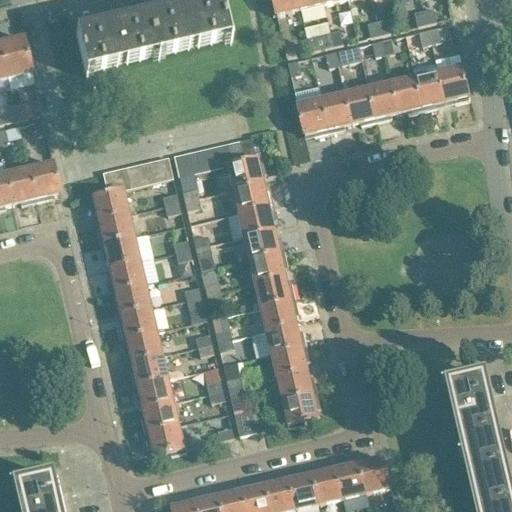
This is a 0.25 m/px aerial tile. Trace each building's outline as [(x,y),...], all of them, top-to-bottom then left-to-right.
[(301,15),(297,0),(272,0),(274,6),(271,7),(274,20),(278,19),(278,20),(301,15)] [(325,9),(322,0),(297,0),(301,15),(325,9)] [(348,4),(347,0),(322,0),(325,9),(348,4)] [(230,47),(220,4),(148,20),(158,64),(230,47)] [(434,13),(425,15),(428,29),(438,27),(434,13)] [(428,29),(425,15),(415,17),(418,32),(428,29)] [(158,64),(148,20),(75,37),(85,81),(158,64)] [(388,24),(378,26),(381,40),(391,38),(388,24)] [(381,40),(378,26),(368,28),(372,42),(381,40)] [(442,47),(439,33),(429,35),(433,49),(442,47)] [(341,35),(331,37),(334,51),(344,49),(341,35)] [(433,49),(429,35),(420,37),(423,51),(433,49)] [(334,51),(331,37),(308,43),(311,57),(334,51)] [(32,78),(23,41),(15,43),(14,40),(0,42),(0,48),(8,83),(32,78)] [(396,58),(392,44),(383,46),(386,60),(396,58)] [(294,46),(284,48),(288,62),(297,60),(294,46)] [(386,60),(383,46),(373,48),(376,62),(386,60)] [(0,85),(8,83),(0,48),(0,85)] [(345,55),(336,57),(339,71),(349,69),(363,65),(360,51),(345,55)] [(339,71),(336,57),(326,59),(329,73),(339,71)] [(302,80),(299,66),(289,68),(292,82),(302,80)] [(437,68),(414,73),(416,81),(415,81),(423,117),(439,113),(438,110),(447,108),(439,75),(437,68)] [(470,103),(463,70),(439,75),(447,108),(454,106),(455,109),(469,106),(469,103),(470,103)] [(423,117),(415,81),(392,86),(399,119),(408,117),(408,120),(423,117)] [(399,119),(392,86),(368,92),(376,128),(392,124),(392,121),(399,119)] [(298,109),(295,110),(298,125),(301,124),(305,141),(313,139),(314,142),(330,138),(321,103),(323,102),(320,91),(295,97),(298,109)] [(376,128),(368,92),(344,97),(352,130),(360,128),(361,131),(376,128)] [(352,130),(344,97),(323,102),(321,103),(330,138),(345,135),(344,132),(352,130)] [(41,119),(38,105),(28,107),(14,111),(18,125),(41,119)] [(0,129),(18,125),(14,111),(0,114),(0,129)] [(46,139),(42,125),(33,127),(36,141),(46,139)] [(258,164),(253,143),(241,146),(245,167),(258,164)] [(245,167),(241,146),(230,148),(234,169),(245,167)] [(234,169),(230,148),(219,151),(223,172),(229,171),(234,169)] [(223,172),(219,151),(208,154),(212,175),(223,172)] [(212,175),(208,154),(197,156),(202,177),(212,175)] [(202,177),(197,156),(186,159),(191,180),(202,177)] [(191,180),(186,159),(175,161),(180,182),(190,180),(191,180)] [(174,184),(169,162),(158,165),(163,186),(174,184)] [(245,167),(234,169),(229,171),(234,194),(266,187),(264,179),(267,178),(264,164),(261,165),(261,163),(258,164),(245,167)] [(163,186),(158,165),(147,168),(152,189),(163,186)] [(60,199),(52,166),(28,172),(37,208),(52,204),(51,201),(60,199)] [(152,189),(147,168),(137,170),(142,191),(152,189)] [(142,191),(137,170),(127,172),(132,193),(142,191)] [(37,208),(28,172),(5,177),(13,209),(21,208),(22,211),(37,208)] [(132,193),(127,172),(116,175),(121,196),(127,195),(132,193)] [(121,196),(116,175),(104,178),(109,199),(121,196)] [(13,209),(5,177),(0,178),(0,216),(6,215),(5,211),(13,209)] [(193,195),(190,180),(180,182),(186,207),(200,203),(198,194),(193,195)] [(268,195),(266,187),(234,194),(240,218),(274,210),(271,195),(268,195)] [(133,219),(127,195),(121,196),(109,199),(94,202),(94,204),(91,204),(95,219),(98,218),(100,226),(133,219)] [(180,208),(178,198),(164,202),(166,211),(180,208)] [(202,213),(200,203),(186,207),(188,217),(202,213)] [(182,218),(180,208),(166,211),(169,221),(182,218)] [(278,225),(274,210),(240,218),(245,241),(277,234),(275,226),(278,225)] [(138,242),(133,219),(100,226),(102,234),(99,235),(102,250),(138,242)] [(279,242),(277,234),(245,241),(251,264),(285,256),(282,241),(279,242)] [(209,241),(195,244),(197,253),(211,250),(209,241)] [(143,265),(138,242),(102,250),(106,266),(109,265),(111,273),(143,265)] [(191,255),(189,245),(175,249),(177,258),(191,255)] [(211,250),(197,253),(199,263),(210,261),(213,260),(211,250)] [(193,264),(191,255),(177,258),(179,268),(193,264)] [(289,272),(285,256),(251,264),(256,288),(288,281),(286,273),(289,272)] [(149,288),(143,265),(111,273),(113,281),(110,282),(113,297),(149,288)] [(290,289),(288,281),(256,288),(260,306),(253,308),(253,310),(252,310),(253,314),(297,304),(293,288),(290,289)] [(154,312),(149,288),(113,297),(117,312),(120,311),(122,320),(154,312)] [(220,288),(206,291),(208,301),(222,297),(220,288)] [(202,302),(200,292),(186,296),(188,305),(202,302)] [(224,307),(222,297),(208,301),(210,310),(224,307)] [(204,311),(202,302),(188,305),(191,315),(204,311)] [(300,320),(297,304),(253,314),(253,315),(248,316),(250,324),(263,320),(266,336),(299,328),(297,320),(300,320)] [(160,336),(154,312),(122,320),(124,328),(121,329),(124,344),(160,336)] [(266,336),(251,339),(257,363),(272,360),(307,351),(304,335),(301,336),(299,328),(266,336)] [(231,335),(217,338),(219,348),(233,344),(231,335)] [(165,359),(160,336),(124,344),(128,359),(131,359),(133,366),(165,359)] [(213,349),(211,340),(197,343),(199,352),(213,349)] [(235,354),(233,344),(219,348),(221,357),(235,354)] [(215,359),(213,349),(199,352),(201,362),(215,359)] [(311,367),(307,351),(272,360),(277,382),(310,375),(308,367),(311,367)] [(171,383),(165,359),(133,366),(135,374),(132,375),(135,391),(171,383)] [(239,368),(224,371),(230,394),(244,391),(239,368)] [(484,368),(462,373),(465,385),(486,380),(484,368)] [(312,383),(310,375),(277,382),(283,406),(318,398),(315,382),(312,383)] [(505,452),(488,379),(486,380),(465,385),(445,389),(462,462),(505,452)] [(176,406),(171,383),(135,391),(139,406),(142,405),(144,413),(176,406)] [(224,396),(221,386),(208,389),(210,399),(224,396)] [(246,401),(244,391),(230,394),(232,404),(246,401)] [(226,405),(224,396),(210,399),(212,409),(226,405)] [(322,413),(318,398),(283,406),(289,430),(290,430),(290,433),(304,430),(303,427),(320,423),(318,413),(322,413)] [(182,430),(176,406),(144,413),(146,422),(143,423),(146,438),(182,430)] [(252,414),(235,418),(241,441),(258,437),(252,414)] [(187,454),(182,430),(146,438),(150,453),(153,453),(155,462),(172,457),(173,461),(187,458),(186,454),(187,454)] [(235,443),(233,433),(219,436),(221,446),(235,443)] [(511,511),(511,482),(505,452),(462,462),(473,511),(511,511)] [(392,494),(384,462),(376,464),(375,460),(360,464),(369,499),(392,494)] [(369,499),(360,464),(344,468),(345,471),(337,473),(345,505),(369,499)] [(30,475),(33,486),(54,481),(51,470),(30,475)] [(345,505),(337,473),(329,475),(328,471),(313,475),(322,510),(345,505)] [(314,511),(322,510),(313,475),(298,478),(299,482),(291,484),(297,511),(314,511)] [(65,511),(58,480),(54,481),(33,486),(15,490),(19,511),(65,511)] [(297,511),(291,484),(283,485),(282,482),(267,486),(272,511),(297,511)] [(272,511),(267,486),(251,490),(252,493),(244,494),(248,511),(272,511)] [(248,511),(244,494),(236,496),(235,493),(220,497),(223,511),(248,511)] [(223,511),(220,497),(204,500),(205,504),(198,505),(199,511),(223,511)]
